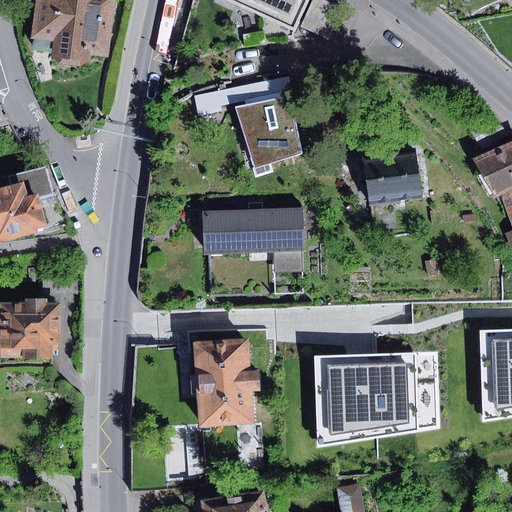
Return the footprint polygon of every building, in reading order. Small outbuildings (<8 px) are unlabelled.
[(36,0),(30,40),(53,43),(51,56),(60,64),(79,67),(90,63),(91,55),(107,57),(116,0),(36,0)] [(227,0),(295,30),(308,0),(227,0)] [(344,9),(324,0),(313,0),(300,27),(329,41),(344,9)] [(292,92),(289,77),(194,95),(198,116),(222,112),(220,106),(292,92)] [(236,107),(254,169),(301,154),(293,96),(236,107)] [(487,116),(468,128),(483,150),(509,133),(487,116)] [(499,197),(511,190),(511,141),(472,159),(495,199),(499,197)] [(370,203),(423,197),(417,150),(365,157),(370,203)] [(42,176),(0,187),(0,241),(57,225),(42,176)] [(511,228),(511,190),(499,197),(511,228)] [(300,208),(203,212),(205,255),(273,252),(273,271),(303,270),(300,208)] [(445,209),(434,211),(436,225),(447,223),(445,209)] [(436,260),(424,262),(427,277),(439,275),(436,260)] [(72,354),(69,297),(11,300),(14,357),(72,354)] [(511,327),(463,328),(467,418),(511,411),(511,327)] [(195,344),(201,427),(254,423),(251,389),(261,388),(259,367),(250,367),(247,340),(195,344)] [(434,348),(322,348),(325,438),(438,422),(434,348)] [(364,511),(360,486),(337,489),(340,511),(364,511)] [(268,511),(265,491),(201,501),(202,511),(268,511)] [(186,511),(186,500),(155,501),(155,511),(186,511)]
